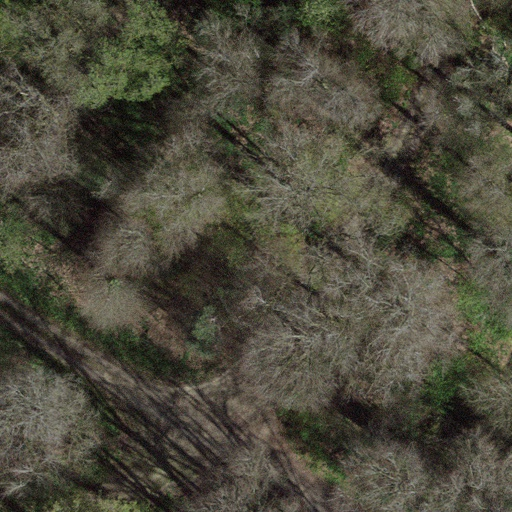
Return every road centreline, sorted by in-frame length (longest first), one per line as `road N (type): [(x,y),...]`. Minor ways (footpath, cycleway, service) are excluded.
road 1 (track): [(220,442),(324,361),(459,0)]
road 2 (track): [(0,299),(220,442)]
road 3 (track): [(220,442),(361,511)]
